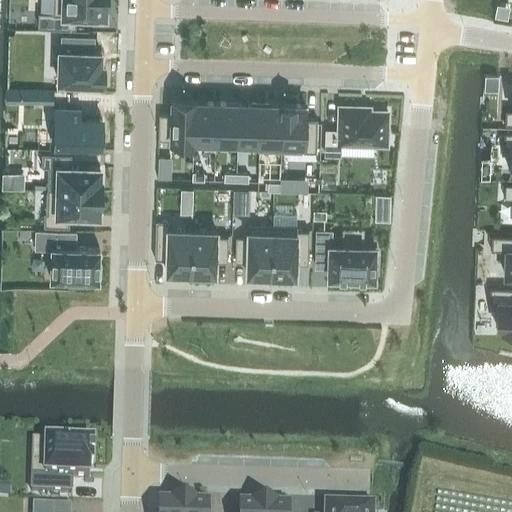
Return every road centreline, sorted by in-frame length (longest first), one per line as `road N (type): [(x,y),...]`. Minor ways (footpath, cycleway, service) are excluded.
road 1 (residential): [(420,77),(401,314),(134,303)]
road 2 (residential): [(142,10),(427,20)]
road 3 (residential): [(141,70),(420,77)]
road 4 (residential): [(141,70),(134,303)]
road 5 (residential): [(361,478),(129,474)]
road 6 (residential): [(134,303),(129,474)]
